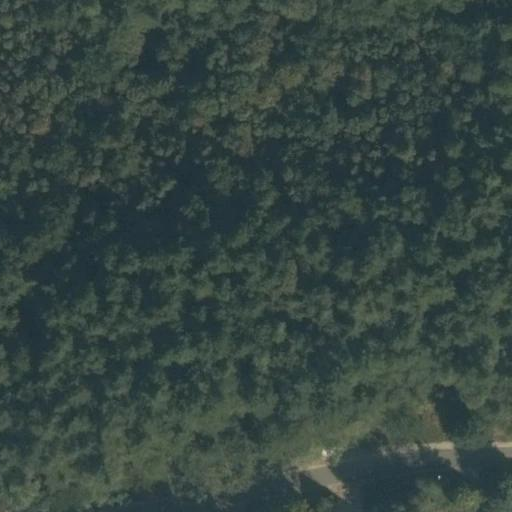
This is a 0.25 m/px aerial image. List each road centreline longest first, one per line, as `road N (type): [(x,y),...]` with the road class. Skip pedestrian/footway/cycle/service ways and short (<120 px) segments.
road 1 (unknown): [(386,0),(370,50),(0,260)]
road 2 (tertiary): [(180,511),(354,471),(511,455)]
